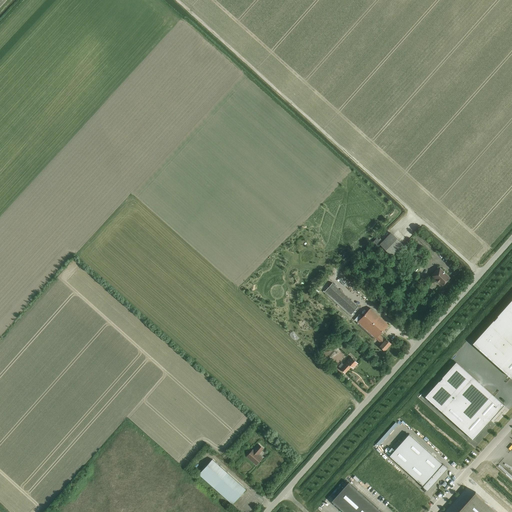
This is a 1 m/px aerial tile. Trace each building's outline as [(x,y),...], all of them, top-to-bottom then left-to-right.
[(388,237),(380,247),(392,257),(388,262),(408,278),(426,257),(407,241),(402,248),(388,237)] [(377,238),(373,242),(377,246),(381,242),(379,240),(377,238)] [(443,286),(450,278),(439,267),(431,275),(443,286)] [(324,292),(350,316),(358,307),(332,283),(324,292)] [(511,299),(473,343),(511,378),(511,377),(511,299)] [(358,322),(376,339),(379,335),(388,325),(370,308),(358,322)] [(385,351),(391,344),(386,339),(385,340),(379,335),(376,339),(382,344),(380,346),(385,351)] [(329,346),(323,353),(327,357),(329,359),(335,352),(333,350),(329,346)] [(341,369),(341,370),(345,373),(351,366),(353,368),(358,363),(351,357),(343,364),(345,365),(341,369)] [(456,363),(426,396),(473,439),(503,405),(456,363)] [(447,468),(409,434),(389,456),(427,490),(447,468)] [(253,450),(247,456),(256,465),(262,458),(258,454),(263,448),(259,444),(253,450)] [(198,474),(213,488),(232,504),(246,489),(212,459),(198,474)] [(349,483),(332,501),(344,511),(381,511),(379,509),(371,502),(349,483)] [(492,511),(473,496),(459,511),(492,511)]
